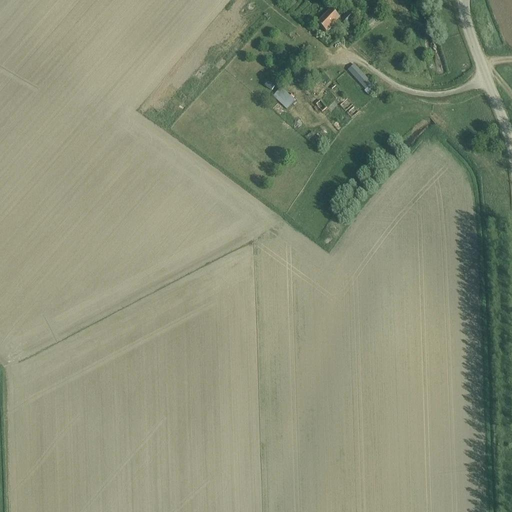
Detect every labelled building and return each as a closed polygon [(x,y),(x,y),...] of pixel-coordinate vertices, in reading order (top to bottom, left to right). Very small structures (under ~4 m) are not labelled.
[(325,34),(339,20),(330,11),(316,25),(325,34)] [(349,12),(341,20),(348,26),(356,18),(349,12)] [(354,65),(347,71),(365,91),(372,85),(354,65)] [(365,91),(364,91),(367,96),(375,89),(372,85),(365,91)] [(281,89),(272,98),(286,111),(294,102),(281,89)] [(346,103),(356,116),(365,110),(355,96),(346,103)] [(322,102),(329,109),(333,105),(326,98),(322,102)]
